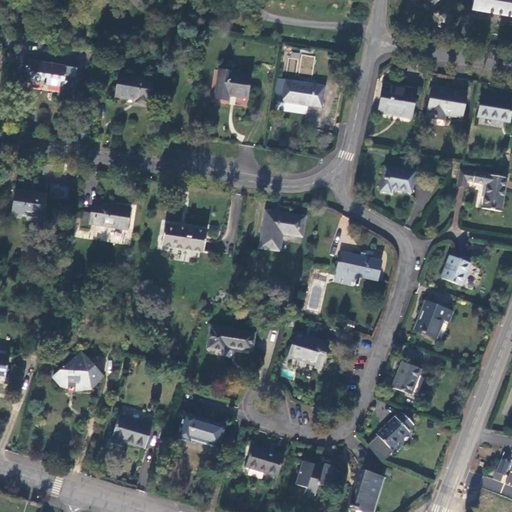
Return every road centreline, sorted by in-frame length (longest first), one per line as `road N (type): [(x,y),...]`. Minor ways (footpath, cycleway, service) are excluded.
road 1 (residential): [(264,406),(275,424),(320,435),(345,428),(393,313),(403,243),(350,206),(329,174)]
road 2 (residential): [(0,142),(284,186),(329,174)]
road 3 (tertiary): [(143,511),(0,468)]
road 4 (residential): [(329,174),(348,148),(372,41)]
road 5 (residential): [(511,67),(372,41)]
